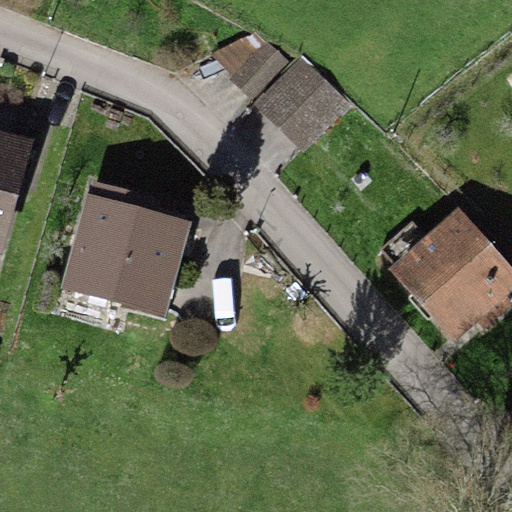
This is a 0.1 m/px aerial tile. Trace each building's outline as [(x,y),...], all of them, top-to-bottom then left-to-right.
[(270,34),(232,72),(256,95),(293,56),(270,34)] [(311,59),(267,102),(306,141),(350,98),(311,59)] [(0,145),(0,219),(23,154),(0,145)] [(97,191),(67,284),(156,313),(181,236),(139,223),(144,206),(97,191)] [(457,217),(399,275),(452,328),(476,305),(485,314),(508,292),(498,282),(511,270),(457,217)]
